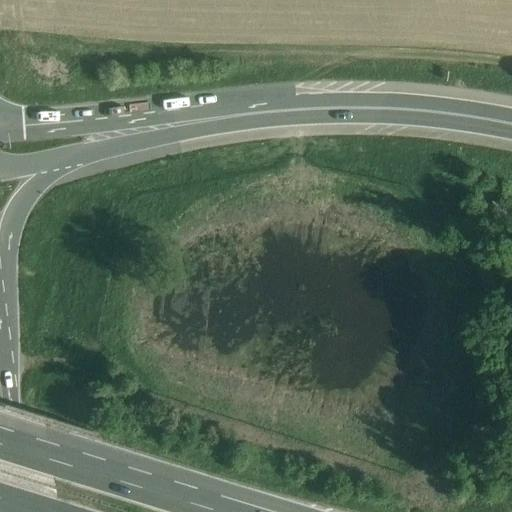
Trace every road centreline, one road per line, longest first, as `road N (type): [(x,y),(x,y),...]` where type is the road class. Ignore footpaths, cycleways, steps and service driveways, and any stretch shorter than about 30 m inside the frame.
road 1 (motorway): [(511,116),(352,99),(0,127)]
road 2 (motorway): [(72,156),(221,127),(336,116),(511,132)]
road 3 (motorway): [(0,316),(12,222),(30,190),(72,156)]
road 4 (motorway): [(324,511),(214,480),(151,483)]
road 5 (motorway): [(151,483),(0,440)]
